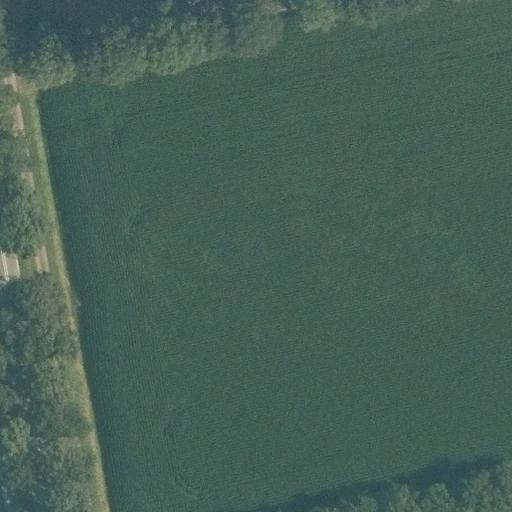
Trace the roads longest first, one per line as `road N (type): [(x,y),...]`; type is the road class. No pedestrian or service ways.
road 1 (unclassified): [(90,511),(1,0)]
road 2 (primary): [(49,511),(0,234)]
